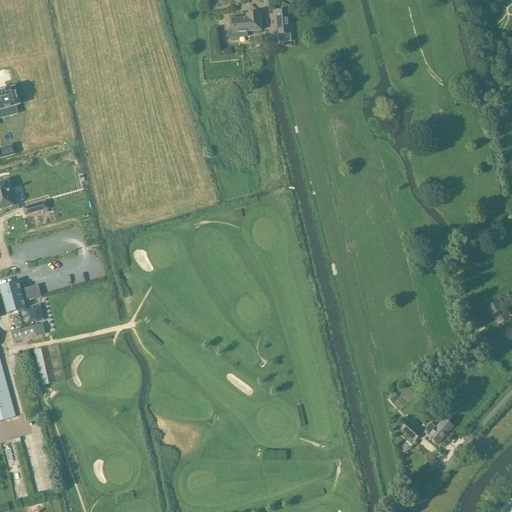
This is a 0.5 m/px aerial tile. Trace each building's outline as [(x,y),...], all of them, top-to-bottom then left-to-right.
[(291,42),(288,11),(274,12),(277,44),(291,42)] [(231,19),(232,28),(231,28),(230,29),(229,30),(228,31),(228,32),(228,33),(228,34),(228,35),(228,36),(229,36),(229,37),(230,38),(231,38),(231,39),(232,39),(233,39),(247,37),(246,32),(261,31),(259,13),(246,15),(246,18),(231,19)] [(0,114),(1,115),(0,113),(0,109),(20,104),(15,88),(6,91),(4,88),(0,89),(0,114)] [(0,158),(14,155),(12,146),(0,149),(0,158)] [(10,184),(0,186),(0,209),(12,207),(13,211),(22,208),(18,192),(12,194),(10,184)] [(49,201),(40,204),(42,210),(51,207),(49,201)] [(26,309),(25,308),(24,303),(37,299),(34,287),(21,290),(19,282),(1,287),(7,313),(26,309)] [(507,328),(510,332),(511,329),(511,320),(510,318),(511,317),(498,299),(486,308),(503,330),(507,328)] [(471,307),(465,310),(469,316),(475,312),(471,307)] [(475,313),(465,319),(469,325),(478,319),(475,313)] [(479,319),(469,326),(473,332),(474,331),(483,326),(479,319)] [(11,333),(14,343),(36,337),(33,326),(11,333)] [(0,421),(15,417),(0,361),(0,421)] [(425,430),(430,434),(427,437),(437,445),(453,427),(444,419),(436,428),(431,423),(425,430)] [(407,422),(400,430),(414,441),(421,434),(407,422)]
